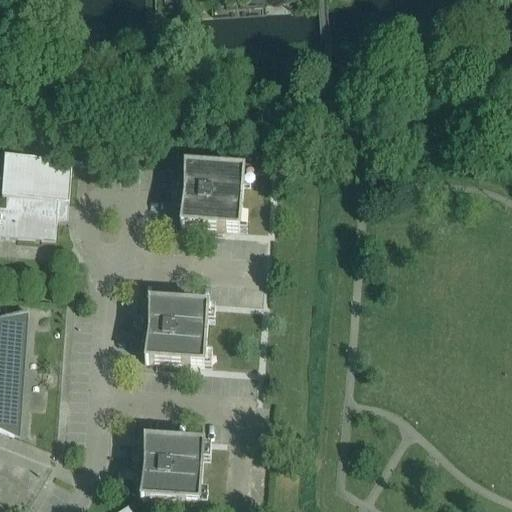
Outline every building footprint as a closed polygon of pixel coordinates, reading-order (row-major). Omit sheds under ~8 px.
[(79,167),(79,165),(5,160),(2,201),(7,201),(6,213),(0,212),(0,240),(55,244),(57,218),(62,218),(63,205),(69,206),(72,167),(79,167)] [(240,234),(244,175),(184,171),(184,194),(178,194),(177,207),(183,207),(180,230),(240,234)] [(204,371),(208,311),(148,306),(148,330),(142,330),(141,343),(147,343),(144,366),(204,371)] [(21,334),(22,318),(29,317),(28,315),(0,322),(0,433),(13,439),(14,422),(16,422),(20,409),(22,396),(17,395),(19,362),(24,361),(24,356),(24,348),(23,341),(22,334),(21,334)] [(200,508),(204,449),(144,444),(144,468),(138,467),(138,468),(137,481),(143,481),(140,504),(200,508)]
